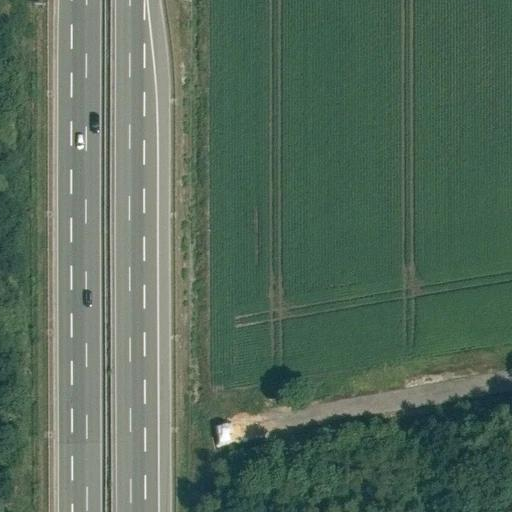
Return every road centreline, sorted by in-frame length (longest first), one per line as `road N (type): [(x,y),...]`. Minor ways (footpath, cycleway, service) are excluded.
road 1 (motorway): [(132,511),(129,0)]
road 2 (motorway): [(87,0),(89,511)]
